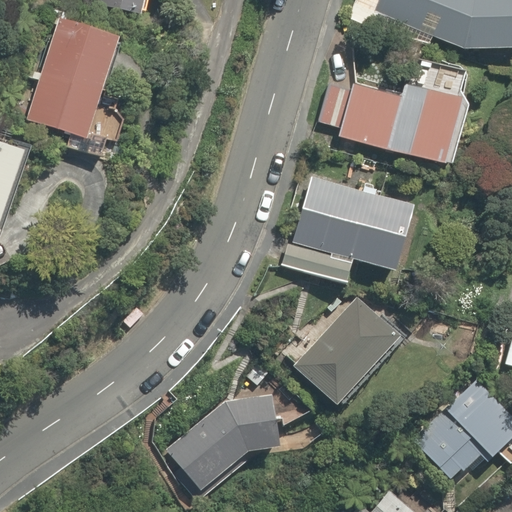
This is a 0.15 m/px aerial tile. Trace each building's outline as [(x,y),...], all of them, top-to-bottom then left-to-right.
[(106,0),(103,14),(156,25),(161,0),(106,0)] [(511,0),(364,0),(358,15),(457,59),(511,63),(511,0)] [(29,137),(65,155),(75,134),(98,146),(143,56),(73,22),(25,118),(36,123),(29,137)] [(346,136),(342,148),(455,188),(479,119),(437,104),(431,123),(330,87),(316,125),(346,136)] [(39,164),(0,150),(0,246),(8,249),(39,164)] [(307,327),(281,357),(295,369),(291,374),(346,423),(413,345),(355,294),(361,276),(405,290),(426,227),(308,189),(280,276),(349,299),(317,335),(307,327)] [(500,478),(511,468),(511,420),(481,383),(413,440),(458,493),(490,466),(500,478)] [(254,467),(283,468),(285,401),(221,399),(157,446),(202,506),(254,467)] [(443,511),(384,452),(334,501),(344,511),(443,511)]
